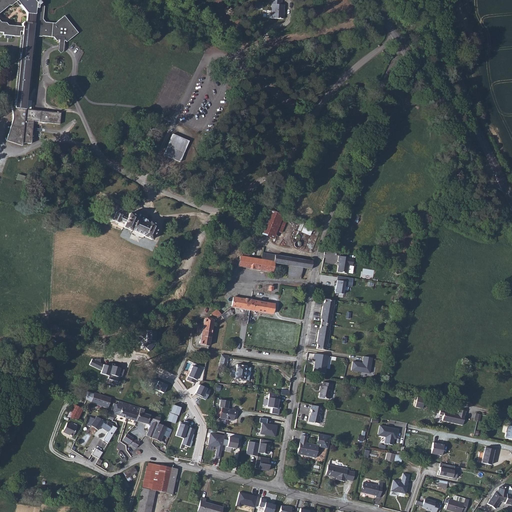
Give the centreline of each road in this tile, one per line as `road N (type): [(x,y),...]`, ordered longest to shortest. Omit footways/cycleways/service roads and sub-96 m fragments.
road 1 (residential): [(397,36),(324,99),(278,164),(214,210)]
road 2 (residential): [(277,487),(318,255)]
road 3 (residential): [(318,255),(374,104),(405,49)]
road 4 (tertiary): [(450,0),(458,76),(500,176)]
road 5 (tertiary): [(500,176),(485,173),(405,49)]
road 6 (residential): [(194,468),(200,419),(173,379),(127,355)]
